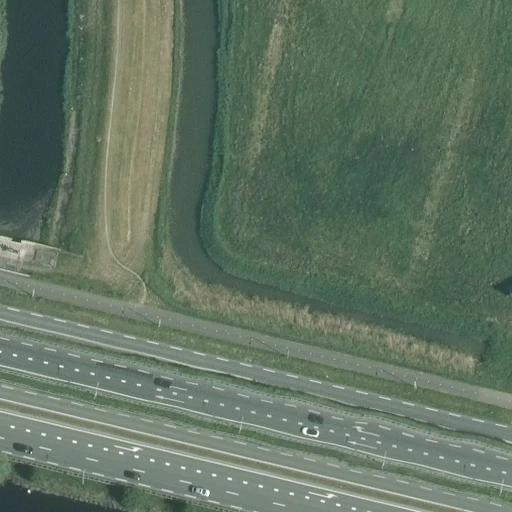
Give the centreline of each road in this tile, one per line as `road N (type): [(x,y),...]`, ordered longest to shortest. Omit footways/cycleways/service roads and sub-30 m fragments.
road 1 (trunk): [(511,479),(0,353)]
road 2 (motorway): [(511,438),(0,312)]
road 3 (trunk): [(500,511),(0,390)]
road 4 (track): [(119,0),(106,236),(119,265),(142,282),(141,313)]
road 5 (trunk): [(0,437),(308,511)]
